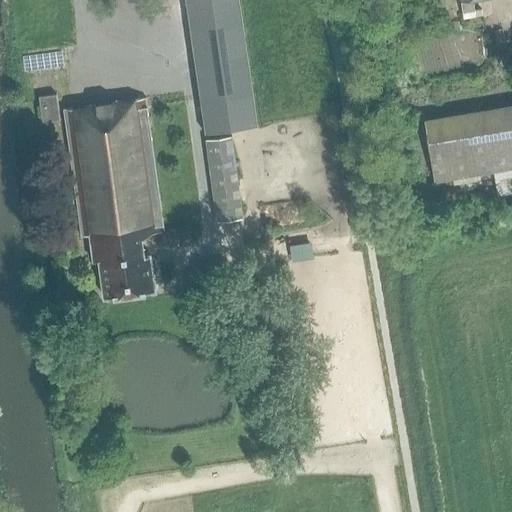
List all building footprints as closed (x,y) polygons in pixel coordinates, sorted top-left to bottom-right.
[(184,0),(204,135),(257,127),(238,0),(184,0)] [(60,120),(56,95),(39,97),(42,123),(60,120)] [(90,235),(94,262),(100,261),(105,296),(155,289),(153,276),(150,253),(144,254),(141,238),(142,238),(142,237),(157,235),(164,234),(145,98),(63,110),(65,120),(81,236),(90,235)] [(511,104),(424,120),(435,182),(493,172),(497,196),(511,193),(511,104)] [(243,218),(232,137),(206,141),(217,222),(243,218)] [(189,229),(167,232),(169,245),(190,242),(189,229)]
